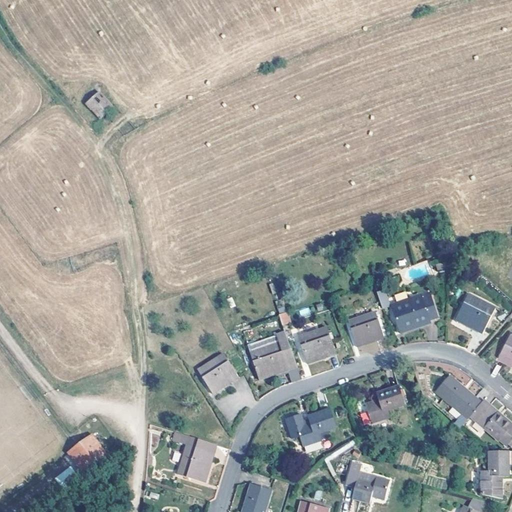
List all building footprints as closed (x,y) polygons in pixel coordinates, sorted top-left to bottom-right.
[(84,105),(101,119),(113,105),(97,90),(84,105)] [(391,308),(386,292),(379,295),(384,310),(391,308)] [(439,320),(431,294),(422,297),(431,323),(439,320)] [(496,309),(470,296),(456,322),(484,335),(496,309)] [(431,323),(422,297),(393,307),(402,334),(431,325),(431,323)] [(279,314),(282,325),(290,323),(287,312),(279,314)] [(386,339),(378,314),(350,323),(359,349),(386,339)] [(338,356),(329,328),(300,338),(308,366),(338,356)] [(298,364),(288,334),(279,336),(281,345),(251,354),(261,382),(291,372),(289,367),(298,364)] [(511,334),(500,358),(511,364),(511,334)] [(281,345),(279,336),(248,346),(251,354),(281,345)] [(239,379),(224,355),(198,371),(214,396),(239,379)] [(289,367),(291,372),(295,386),(304,383),(298,364),(289,367)] [(470,420),(471,418),(483,403),(451,377),(438,394),(470,420)] [(407,406),(401,388),(378,395),(380,402),(367,406),(373,425),(392,419),(390,412),(407,406)] [(483,403),(471,418),(501,442),(503,440),(509,446),(511,442),(511,423),(485,401),(483,403)] [(338,429),(330,405),(321,408),(323,414),(309,418),(310,421),(311,425),(306,426),(298,429),(300,438),(304,448),(323,442),(320,434),(338,429)] [(461,428),(467,419),(460,414),(454,424),(461,428)] [(306,426),(304,422),(302,416),(287,420),(293,440),(300,438),(298,429),(306,426)] [(82,473),(108,453),(93,433),(67,451),(82,473)] [(189,437),(183,435),(180,443),(187,445),(189,437)] [(213,445),(189,437),(187,445),(178,475),(206,484),(215,454),(210,452),(213,445)] [(511,460),(490,460),(490,471),(482,471),(482,491),(503,491),(503,479),(510,479),(511,460)] [(71,467),(55,476),(62,488),(78,478),(71,467)] [(359,473),(349,471),(345,487),(355,489),(353,501),(372,506),(374,499),(386,502),(390,483),(372,478),(371,483),(357,480),(359,473)] [(253,485),(244,511),(265,511),(273,491),(253,485)] [(492,511),(496,505),(474,499),(469,509),(474,511),(492,511)] [(328,511),(329,509),(303,502),(300,511),(328,511)]
